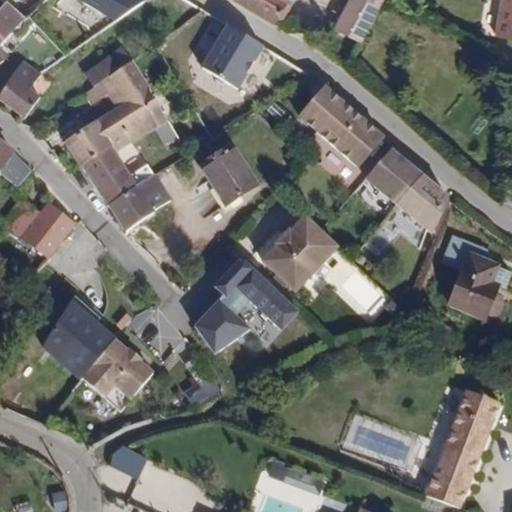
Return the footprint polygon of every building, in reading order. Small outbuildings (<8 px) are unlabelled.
[(26,22),(40,8),(31,0),(0,0),(0,1),(5,5),(6,4),(22,18),(26,22)] [(232,0),(233,0),(274,25),(279,26),(286,13),(292,3),(288,1),(288,0),(232,0)] [(360,43),(383,0),(349,0),(334,28),(360,43)] [(511,0),(506,0),(500,35),(511,36),(511,0)] [(0,51),(0,42),(22,18),(6,4),(5,5),(0,10),(0,65),(8,59),(0,51)] [(286,13),(279,26),(285,27),(291,17),(286,13)] [(233,91),(261,48),(226,28),(199,70),(233,91)] [(120,73),(133,64),(121,49),(109,58),(120,73)] [(95,89),(120,73),(109,58),(85,77),(95,89)] [(31,92),(42,76),(23,63),(0,95),(0,102),(24,120),(40,99),(31,92)] [(168,125),(133,64),(120,73),(95,89),(82,98),(89,107),(106,95),(117,110),(66,145),(80,167),(107,149),(113,156),(114,155),(133,143),(140,139),(168,125)] [(329,83),(299,115),(359,170),(389,137),(329,83)] [(150,157),(177,141),(168,125),(140,139),(150,157)] [(114,155),(118,162),(138,152),(133,143),(114,155)] [(17,188),(30,173),(14,154),(0,144),(0,174),(0,175),(17,188)] [(231,148),(200,167),(226,207),(257,189),(231,148)] [(80,167),(108,207),(152,177),(146,168),(129,178),(118,162),(114,155),(113,156),(107,149),(80,167)] [(432,239),(447,204),(391,155),(365,184),(432,239)] [(108,207),(125,233),(170,201),(154,176),(152,177),(108,207)] [(20,238),(50,261),(74,227),(47,206),(20,238)] [(338,251),(305,219),(290,235),(289,234),(275,247),(277,249),(262,265),(294,296),(338,251)] [(499,268),(470,256),(449,306),(484,321),(500,288),(492,284),(499,268)] [(245,264),(238,264),(214,288),(223,297),(192,330),(200,342),(211,358),(249,330),(234,316),(248,302),(260,314),(259,316),(264,320),(265,318),(273,326),(279,332),(296,314),(245,264)] [(358,267),(335,288),(366,323),(390,302),(358,267)] [(79,300),(40,341),(118,414),(157,373),(79,300)] [(213,379),(186,389),(193,409),(221,398),(213,379)] [(432,475),(424,498),(458,511),(498,405),(466,393),(435,475),(432,475)] [(10,511),(0,483),(0,511),(10,511)] [(116,485),(110,497),(126,505),(132,507),(137,495),(116,485)]
